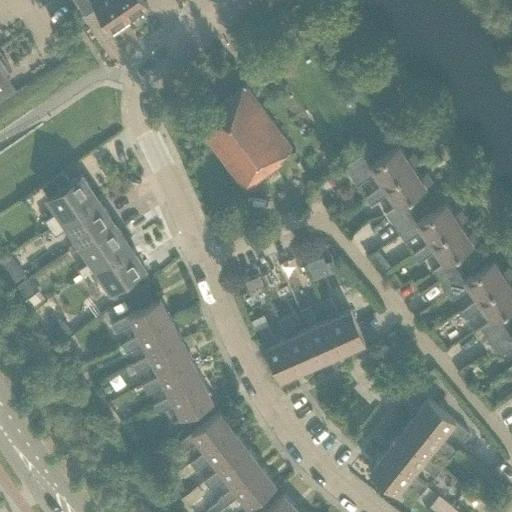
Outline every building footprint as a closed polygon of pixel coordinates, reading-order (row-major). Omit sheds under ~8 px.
[(111,32),(130,19),(116,0),(96,0),(92,3),(89,0),(75,0),(85,15),(95,8),(111,32)] [(143,0),(116,0),(130,19),(148,6),(143,0)] [(0,75),(11,68),(0,52),(0,75)] [(246,84),(195,122),(244,189),(249,185),(252,189),(256,186),(253,182),(281,161),(279,158),(293,147),(246,84)] [(358,184),(375,173),(382,184),(383,184),(412,164),(419,160),(416,156),(414,157),(411,153),(407,156),(398,143),(372,162),(365,152),(345,165),(358,184)] [(420,175),(412,164),(383,184),(382,184),(365,195),(371,204),(388,193),(396,205),(385,212),(395,226),(415,213),(406,198),(426,185),(426,184),(432,180),(429,176),(427,177),(425,172),(420,175)] [(57,210),(44,218),(50,227),(96,195),(81,173),(70,180),(63,170),(42,185),(48,195),(57,210)] [(96,195),(50,227),(55,234),(68,226),(79,242),(113,220),(96,195)] [(422,230),(430,241),(460,221),(466,217),(463,213),(461,214),(458,210),(454,213),(446,201),(419,218),(415,213),(395,226),(405,241),(422,230)] [(90,259),(77,268),(83,276),(129,244),(113,220),(79,242),(90,259)] [(443,283),(463,270),(453,256),(473,242),(473,241),(479,237),(476,233),(475,234),(472,230),(467,233),(460,221),(430,241),(413,252),(419,261),(435,250),(443,261),(433,269),(443,283)] [(129,244),(83,276),(88,284),(101,275),(111,289),(144,266),(129,244)] [(384,257),(377,263),(383,270),(390,264),(384,257)] [(469,287),(477,298),(477,299),(507,279),(511,275),(511,272),(511,270),(509,271),(506,267),(501,270),(493,258),(466,276),(463,270),(443,283),(453,298),(469,287)] [(19,265),(9,273),(15,281),(25,274),(19,265)] [(257,277),(245,281),(249,291),(261,287),(257,277)] [(466,318),(483,307),(491,319),(480,326),(490,340),(510,327),(500,313),(511,304),(511,285),(507,279),(477,299),(477,298),(460,309),(466,318)] [(329,318),(343,350),(365,340),(351,308),(338,313),(330,296),(321,300),(329,318)] [(116,331),(133,322),(139,333),(139,334),(170,317),(160,297),(128,313),(129,313),(111,322),(116,331)] [(124,301),(114,307),(117,314),(128,308),(124,301)] [(308,327),(322,359),(343,350),(329,318),(317,323),(310,305),(300,309),(308,327)] [(287,336),(302,368),(322,359),(308,327),(297,332),(289,314),(279,318),(287,336)] [(144,343),(149,354),(150,354),(181,338),(170,317),(139,334),(139,333),(122,342),(126,352),(144,343)] [(266,346),(280,377),(302,368),(287,336),(276,341),(268,323),(258,327),(266,345),(266,346)] [(511,347),(511,330),(510,327),(490,340),(500,355),(511,347)] [(149,354),(132,363),(137,372),(154,363),(160,374),(191,358),(181,338),(150,354),(149,354)] [(147,392),(165,383),(170,394),(202,378),(191,358),(160,374),(143,383),(147,392)] [(170,394),(153,403),(158,412),(175,403),(181,415),(213,399),(202,378),(170,394)] [(107,379),(99,383),(104,392),(112,388),(107,379)] [(440,437),(448,427),(463,439),(470,431),(455,419),(428,397),(413,415),(440,437)] [(182,451),(198,439),(205,449),(206,449),(234,428),(219,409),(191,431),(192,431),(176,443),(182,451)] [(426,455),(426,454),(434,445),(449,457),(456,449),(440,437),(413,415),(399,433),(426,455)] [(205,449),(190,461),(196,469),(212,457),(219,467),(219,468),(247,446),(234,428),(206,449),(205,449)] [(412,472),(420,463),(435,475),(441,467),(426,454),(426,455),(399,433),(384,450),(412,472)] [(219,468),(219,467),(204,479),(210,487),(225,475),(233,485),(233,486),(261,464),(247,446),(219,468)] [(421,492),(427,484),(412,472),(384,450),(370,469),(397,491),(405,480),(421,492)] [(233,486),(233,485),(217,497),(224,505),(239,493),(247,504),(275,483),(261,464),(233,486)] [(198,485),(181,498),(187,506),(204,492),(198,485)] [(296,511),(300,509),(283,492),(262,511),(296,511)]
